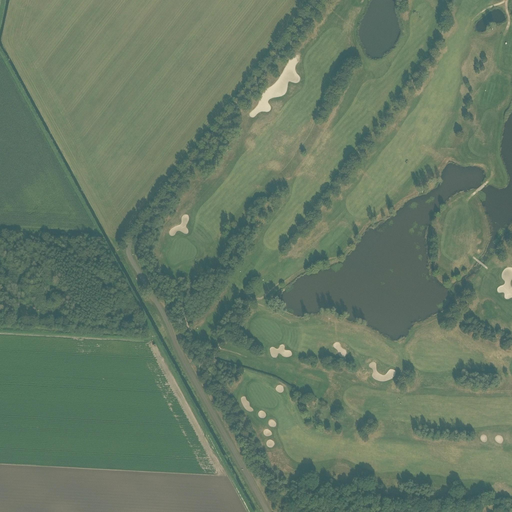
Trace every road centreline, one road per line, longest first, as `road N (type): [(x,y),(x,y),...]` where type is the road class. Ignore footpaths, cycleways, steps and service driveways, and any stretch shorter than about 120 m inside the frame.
road 1 (unclassified): [(262,511),(132,258),(130,240),(322,0)]
road 2 (track): [(0,324),(170,328)]
